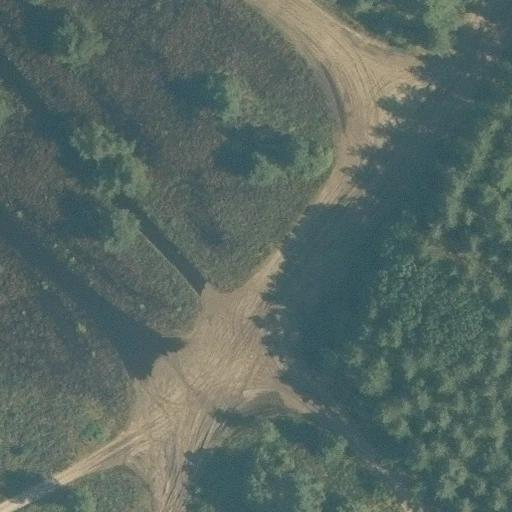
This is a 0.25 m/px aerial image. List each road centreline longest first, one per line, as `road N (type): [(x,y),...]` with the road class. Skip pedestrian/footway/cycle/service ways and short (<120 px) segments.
road 1 (track): [(150,511),(189,406),(496,0)]
road 2 (track): [(423,511),(77,153),(0,58)]
